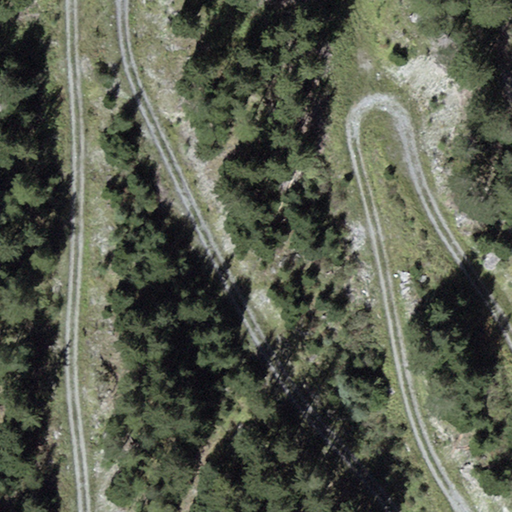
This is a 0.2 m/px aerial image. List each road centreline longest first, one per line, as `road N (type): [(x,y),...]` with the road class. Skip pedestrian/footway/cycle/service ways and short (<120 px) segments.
road 1 (track): [(462,511),(418,416),(355,114),(368,96),(398,114),(416,168),(511,327)]
road 2 (track): [(118,0),(136,83),(207,230),(282,365),(392,511)]
road 3 (track): [(87,511),(74,342),(81,163),(72,0)]
